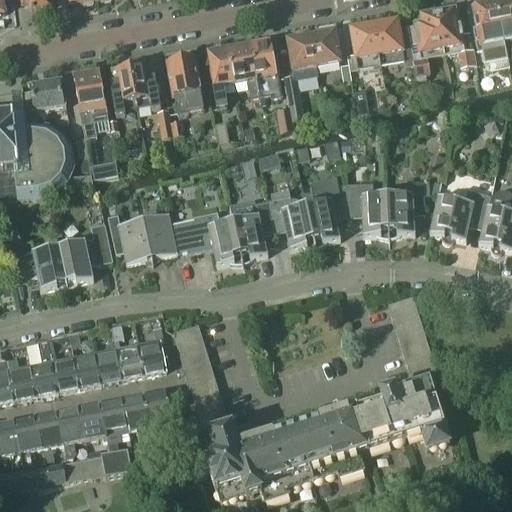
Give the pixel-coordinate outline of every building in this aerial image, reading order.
[(21,0),(23,9),(30,8),(32,16),(39,15),(43,16),(45,16),(47,13),(51,13),(49,0),(21,0)] [(96,6),(95,0),(68,0),(70,7),(80,5),(80,8),(83,7),(83,9),(93,8),(92,6),(94,5),(94,6),(96,6)] [(496,7),(504,45),(511,43),(511,3),(510,4),(507,2),(501,3),(499,6),(496,7)] [(477,31),(472,32),(477,57),(482,56),(482,58),(480,60),(481,65),(484,66),(484,67),(507,63),(504,45),(496,7),(494,7),(492,5),(485,6),(484,9),(473,11),(477,31)] [(440,17),(436,18),(443,54),(457,51),(461,74),(475,71),(469,37),(461,39),(457,14),(449,16),(447,14),(441,15),(440,17)] [(443,54),(436,18),(433,19),(431,17),(426,18),(424,20),(421,21),(422,26),(414,28),(415,32),(407,33),(414,71),(416,87),(427,85),(426,80),(430,79),(427,59),(430,59),(430,56),(443,54)] [(383,28),(374,29),(381,70),(404,66),(405,72),(414,71),(407,33),(399,35),(397,25),(394,26),(391,24),(386,25),(383,28)] [(381,70),(374,29),(364,31),(361,30),(355,31),(353,33),(350,33),(355,65),(356,65),(357,74),(381,70)] [(320,39),(311,40),(316,72),(340,67),(334,36),(331,37),(328,36),(323,37),(320,39)] [(316,72),(311,40),(301,42),(298,41),(292,42),(290,44),(287,45),(292,76),(293,76),(294,82),(296,81),(296,84),(318,80),(316,72)] [(254,51),(251,51),(260,103),(271,101),(271,104),(282,102),(278,80),(275,81),(274,72),(276,71),(274,62),(272,62),(269,48),(266,48),(264,46),(255,48),(254,51)] [(231,55),(228,55),(234,89),(247,87),(250,104),(260,103),(251,51),(243,53),(241,50),(232,52),(231,55)] [(234,89),(228,55),(224,56),(222,54),(213,55),(212,58),(209,59),(211,73),(209,74),(211,83),(213,83),(215,92),(213,92),(217,114),(227,112),(223,91),(234,89)] [(195,61),(190,62),(188,60),(180,61),(179,64),(166,66),(166,67),(168,67),(177,119),(203,114),(200,95),(201,95),(199,84),(198,84),(194,63),(195,62),(195,61)] [(133,72),(130,73),(137,114),(150,112),(150,116),(160,114),(154,79),(149,79),(147,70),(144,70),(141,69),(135,70),(133,72)] [(341,71),(343,83),(351,82),(349,70),(341,71)] [(137,114),(130,73),(127,73),(124,72),(118,73),(116,75),(112,76),(114,86),(109,87),(115,122),(125,120),(124,116),(137,114)] [(88,80),(73,83),(85,145),(96,143),(94,128),(108,125),(100,78),(93,79),(93,78),(88,79),(88,80)] [(294,82),(285,83),(290,114),(293,128),(302,126),(303,126),(300,106),(296,84),(296,81),(294,82)] [(30,92),(31,97),(34,118),(35,118),(66,112),(66,110),(64,111),(59,87),(62,87),(61,85),(27,91),(28,93),(30,92)] [(0,178),(9,178),(12,209),(37,206),(92,192),(90,183),(70,185),(74,173),(72,155),(63,140),(49,132),(37,130),(35,118),(34,118),(31,97),(23,98),(22,95),(21,95),(21,96),(16,97),(11,98),(11,100),(8,101),(0,102),(0,178)] [(365,96),(354,98),(358,121),(369,119),(365,96)] [(290,114),(277,117),(281,139),(294,137),(293,128),(290,114)] [(172,143),(169,128),(167,117),(156,118),(161,145),(172,143)] [(493,127),(505,129),(506,121),(495,119),(493,127)] [(431,127),(430,130),(431,133),(433,136),(436,136),(439,136),(442,133),(442,130),(442,127),(439,125),(438,125),(436,124),(433,125),(433,126),(431,127)] [(107,127),(110,146),(119,145),(116,126),(107,127)] [(180,126),(169,128),(172,143),(183,141),(180,126)] [(214,130),(218,151),(229,149),(226,128),(214,130)] [(252,133),(245,135),(247,146),(254,145),(252,133)] [(365,144),(341,145),(341,157),(365,157),(365,144)] [(337,146),(324,149),(327,164),(341,161),(337,146)] [(307,153),(295,155),(297,167),(309,164),(307,153)] [(266,163),(258,164),(261,177),(269,175),(266,163)] [(90,173),(92,186),(116,182),(114,169),(90,173)] [(9,178),(0,178),(0,209),(12,209),(9,178)] [(312,197),(303,199),(304,205),(316,257),(316,254),(327,249),(340,246),(340,244),(339,245),(334,222),(348,219),(344,190),(339,192),(337,183),(310,189),(312,197)] [(401,200),(387,201),(389,248),(389,245),(401,241),(415,241),(415,240),(413,240),(413,217),(425,216),(423,187),(400,188),(401,200)] [(373,189),(344,190),(348,219),(362,219),(363,242),(362,242),(362,243),(376,242),(388,245),(388,248),(389,248),(387,201),(373,201),(373,189)] [(273,206),(267,207),(273,236),(285,233),(290,255),(289,256),(289,257),(302,254),(315,255),(315,257),(316,257),(304,205),(302,203),(300,202),(297,202),(294,202),(292,202),(291,196),(271,200),(273,206)] [(469,228),(483,231),(484,231),(488,213),(489,213),(491,202),(467,196),(464,208),(437,202),(437,203),(438,204),(430,239),(429,239),(429,240),(442,243),(441,244),(442,245),(442,246),(442,247),(443,248),(444,249),(446,250),(447,250),(448,250),(449,250),(450,249),(451,249),(452,248),(452,247),(453,245),(466,248),(466,247),(465,247),(469,228)] [(511,201),(508,198),(502,197),(496,198),(491,202),(489,213),(488,213),(484,231),(483,231),(479,250),(478,250),(478,251),(490,253),(490,255),(490,256),(491,257),(491,258),(492,259),(493,259),(494,260),(495,260),(497,260),(499,260),(500,259),(501,258),(501,257),(502,256),(511,258),(511,201)] [(247,224),(233,227),(243,273),(244,272),(243,270),(254,264),(268,261),(267,260),(266,260),(261,238),(273,236),(267,207),(244,212),(247,224)] [(200,251),(201,251),(212,249),(217,271),(216,271),(216,273),(230,270),(242,270),(242,273),(243,273),(233,227),(220,230),(217,218),(193,223),(194,227),(196,235),(200,251)] [(177,260),(177,258),(175,259),(171,240),(172,240),(170,232),(168,221),(169,221),(169,219),(118,230),(116,221),(107,223),(115,261),(124,259),(127,269),(125,270),(126,271),(177,260)] [(201,253),(201,251),(200,251),(196,235),(194,227),(170,232),(172,240),(171,240),(175,259),(177,258),(201,253)] [(93,245),(58,253),(66,289),(75,287),(76,290),(93,286),(93,285),(92,285),(89,273),(113,268),(105,230),(91,233),(93,245)] [(66,289),(58,253),(23,260),(21,248),(6,251),(15,289),(38,284),(41,296),(40,296),(40,297),(57,294),(56,291),(66,289)] [(388,310),(392,322),(416,315),(412,303),(388,310)] [(392,322),(395,334),(420,326),(416,315),(392,322)] [(395,334),(399,346),(424,338),(420,326),(395,334)] [(112,331),(113,337),(115,345),(123,343),(120,329),(112,331)] [(173,339),(177,351),(202,343),(198,331),(173,339)] [(138,350),(144,382),(166,377),(160,346),(163,345),(161,334),(153,335),(155,347),(138,350)] [(112,355),(95,359),(101,390),(123,386),(116,354),(115,345),(113,337),(107,338),(109,351),(111,351),(112,355)] [(399,346),(403,358),(427,350),(424,338),(399,346)] [(77,340),(69,342),(71,350),(72,353),(80,352),(77,340)] [(177,351),(181,363),(205,355),(202,343),(177,351)] [(42,369),(31,371),(37,403),(58,398),(51,361),(48,347),(38,350),(42,369)] [(116,354),(123,386),(144,382),(138,350),(116,354)] [(403,358),(407,370),(431,362),(427,350),(403,358)] [(181,363),(184,374),(209,367),(205,355),(181,363)] [(95,359),(74,363),(80,394),(101,390),(95,359)] [(57,360),(51,361),(58,398),(80,394),(74,363),(58,366),(57,360)] [(431,362),(407,370),(410,382),(435,374),(431,362)] [(18,366),(8,368),(15,407),(37,403),(31,371),(19,374),(18,366)] [(184,374),(188,386),(213,378),(209,367),(184,374)] [(0,409),(15,407),(8,368),(0,369),(0,409)] [(188,386),(192,398),(216,390),(213,378),(188,386)] [(422,439),(427,456),(449,449),(429,385),(406,392),(408,399),(396,403),(394,396),(381,401),(383,407),(356,416),(255,448),(249,429),(209,442),(215,460),(205,464),(215,497),(216,497),(220,509),(246,501),(246,503),(253,500),(253,499),(252,499),(250,494),(259,491),(260,497),(260,498),(261,498),(264,508),(290,500),(288,495),(337,480),(339,484),(364,476),(359,459),(369,456),(368,456),(422,439)] [(192,398),(195,410),(220,402),(216,390),(192,398)] [(165,398),(143,402),(149,434),(161,431),(164,446),(184,442),(181,422),(170,424),(165,398)] [(143,402),(122,406),(128,438),(135,436),(138,452),(152,449),(149,434),(143,402)] [(195,410),(199,422),(224,414),(220,402),(195,410)] [(122,406),(100,411),(107,447),(110,458),(118,456),(117,448),(120,447),(119,440),(128,438),(122,406)] [(100,411),(79,415),(85,446),(102,443),(103,447),(107,447),(100,411)] [(224,414),(199,422),(203,434),(228,426),(224,414)] [(79,415),(57,419),(63,450),(66,463),(72,462),(75,458),(73,449),(85,446),(79,415)] [(57,419),(36,423),(42,455),(51,453),(63,450),(57,419)] [(36,423),(15,428),(23,472),(32,470),(30,457),(42,455),(36,423)] [(23,472),(15,428),(0,430),(0,463),(10,461),(13,474),(23,472)] [(51,454),(42,456),(45,467),(46,467),(54,465),(51,454)] [(0,480),(0,504),(11,503),(10,498),(65,488),(90,483),(91,485),(105,482),(105,484),(106,484),(106,483),(130,479),(131,479),(131,478),(132,477),(143,475),(144,475),(144,474),(141,457),(141,455),(132,457),(126,458),(110,461),(108,461),(101,462),(100,457),(88,459),(89,465),(75,468),(67,469),(64,469),(46,472),(24,476),(8,479),(0,480)]
